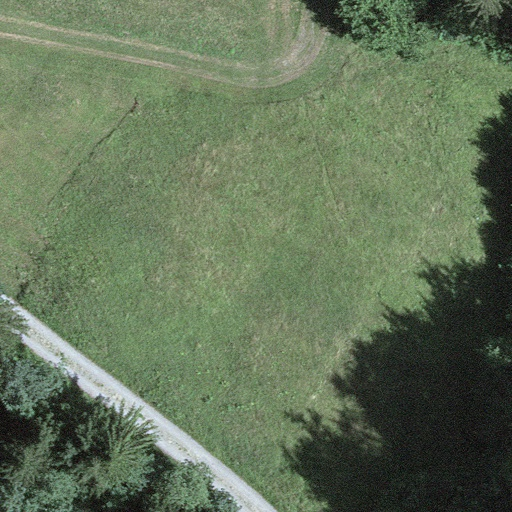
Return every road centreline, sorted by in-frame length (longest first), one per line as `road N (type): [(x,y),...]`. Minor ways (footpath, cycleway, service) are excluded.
road 1 (track): [(316,0),(318,39),(250,75),(0,22)]
road 2 (track): [(247,511),(0,302)]
